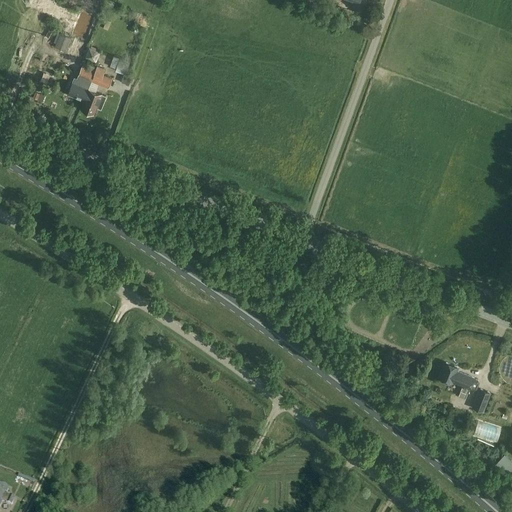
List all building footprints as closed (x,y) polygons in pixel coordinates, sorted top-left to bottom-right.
[(56,47),(66,50),(70,38),(61,35),(56,47)] [(96,62),(100,51),(89,47),(84,58),(96,62)] [(121,57),(116,69),(125,72),(130,60),(121,57)] [(82,67),(76,83),(88,88),(89,89),(92,81),(109,88),(113,78),(103,74),(106,69),(97,65),(95,71),(82,67)] [(84,100),(88,88),(76,83),(73,82),(68,94),(84,100)] [(89,89),(88,88),(84,100),(85,100),(81,108),(94,113),(99,102),(103,104),(106,96),(102,94),(89,89)] [(386,375),(392,371),(403,363),(397,356),(381,368),(386,375)] [(452,383),(453,382),(470,389),(470,388),(475,390),(477,389),(480,382),(479,380),(474,378),(474,377),(456,370),(457,366),(445,361),(438,377),(452,383)] [(484,412),(492,392),(480,388),(472,407),(484,412)] [(511,475),(511,473),(511,461),(504,454),(497,462),(511,475)] [(15,498),(6,494),(8,488),(0,484),(0,506),(2,501),(11,505),(15,498)]
